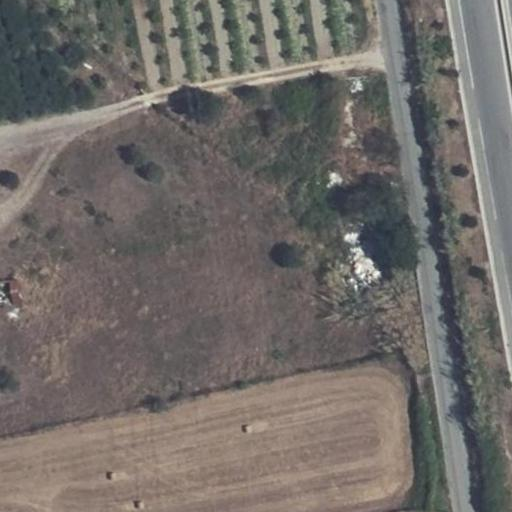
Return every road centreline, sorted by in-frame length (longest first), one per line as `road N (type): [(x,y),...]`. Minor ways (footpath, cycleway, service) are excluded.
road 1 (unclassified): [(386,0),(464,511)]
road 2 (trunk): [(477,0),(511,208)]
